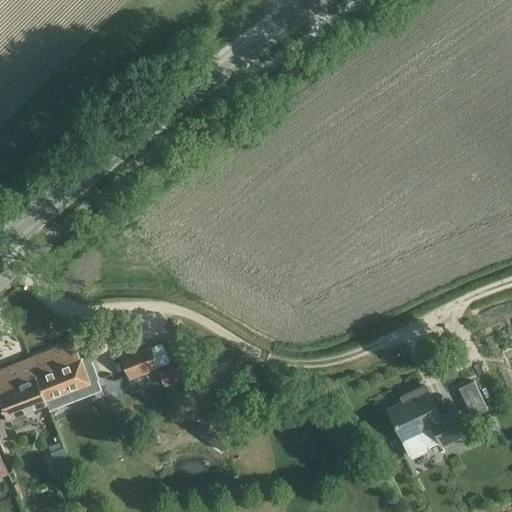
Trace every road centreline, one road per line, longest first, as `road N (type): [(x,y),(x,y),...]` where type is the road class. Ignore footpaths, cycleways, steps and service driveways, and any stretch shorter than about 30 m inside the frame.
road 1 (residential): [(99,308),(146,303),(198,316),(249,349),(297,363),(356,355),(470,295),(511,282)]
road 2 (tertiary): [(0,248),(312,6)]
